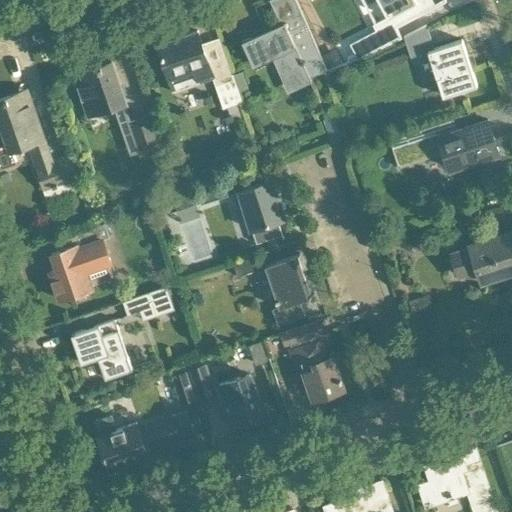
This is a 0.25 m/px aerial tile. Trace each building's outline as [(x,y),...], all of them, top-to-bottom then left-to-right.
[(242,41),(250,59),(252,63),(271,55),(288,92),(312,81),(310,77),(328,69),(296,0),(275,0),(271,2),(280,23),(266,29),(265,26),(253,31),(255,35),(242,41)] [(379,0),(388,16),(417,1),(416,0),(379,0)] [(384,39),(374,19),(341,36),(341,35),(340,35),(351,56),(384,39)] [(434,48),(426,25),(404,36),(411,57),(429,51),(443,96),(477,85),(462,39),(434,48)] [(198,30),(158,44),(164,63),(169,76),(170,80),(171,80),(174,90),(178,91),(196,85),(198,82),(198,81),(213,76),(204,49),(198,30)] [(82,98),(88,114),(112,105),(129,154),(161,142),(150,111),(130,119),(124,101),(126,100),(112,60),(81,71),(89,95),(82,98)] [(234,74),(239,90),(248,87),(243,71),(234,74)] [(213,79),(223,106),(242,99),(232,72),(213,79)] [(70,155),(51,162),(28,96),(21,98),(19,92),(0,98),(0,145),(9,142),(11,149),(28,143),(43,188),(77,176),(70,155)] [(417,130),(409,133),(415,152),(442,144),(449,168),(480,158),(499,152),(488,120),(457,130),(453,118),(436,124),(428,127),(417,130)] [(201,203),(232,193),(236,206),(243,203),(256,243),(281,235),(283,238),(284,238),(278,219),(285,217),(272,179),(245,188),(240,175),(173,197),(177,209),(200,201),(201,203)] [(209,216),(182,220),(188,261),(215,257),(209,216)] [(50,271),(59,298),(92,287),(87,271),(111,263),(103,239),(111,236),(106,222),(68,235),(72,246),(52,253),(58,269),(50,271)] [(452,251),(453,256),(450,259),(453,270),(458,271),(459,274),(478,268),(482,281),(511,271),(511,229),(470,243),(470,245),(452,251)] [(257,254),(233,262),(237,275),(261,267),(257,254)] [(297,254),(278,260),(265,265),(276,297),(274,298),(276,301),(277,301),(279,305),(273,307),(279,323),(304,314),(299,300),(311,296),(297,254)] [(166,286),(122,301),(127,315),(140,311),(142,319),(174,307),(166,286)] [(408,300),(413,316),(434,310),(429,294),(408,300)] [(115,319),(72,334),(82,362),(99,356),(106,378),(132,369),(115,319)] [(320,319),(301,325),(282,332),(286,345),(324,332),(320,319)] [(305,372),(314,398),(343,388),(340,379),(342,379),(341,375),(339,376),(332,356),(323,359),(316,340),(291,348),(300,374),(305,372)] [(204,363),(191,367),(200,396),(214,392),(204,363)] [(172,374),(181,403),(195,399),(187,370),(172,374)] [(219,383),(227,407),(233,425),(254,418),(251,409),(261,406),(249,373),(219,383)] [(115,428),(111,415),(95,420),(100,435),(99,435),(105,453),(103,454),(104,458),(106,457),(110,467),(148,454),(146,448),(173,439),(175,445),(194,439),(184,409),(165,416),(167,421),(140,430),(137,421),(115,428)] [(429,479),(418,483),(425,501),(466,487),(475,511),(511,511),(509,511),(502,511),(501,509),(498,511),(476,447),(424,464),(428,474),(429,479)] [(324,505),(326,511),(393,511),(382,479),(357,488),(359,493),(324,505)]
